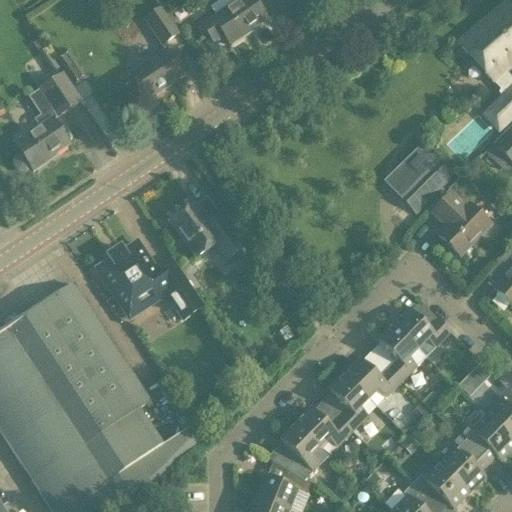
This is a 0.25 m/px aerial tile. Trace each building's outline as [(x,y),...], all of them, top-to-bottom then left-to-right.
[(235,0),(234,5),(215,18),(212,17),(198,25),(214,47),(225,39),(230,47),(245,37),(244,35),(265,20),(251,0),(235,0)] [(499,92),(497,95),(500,98),(480,117),(498,137),(511,123),(511,81),(504,73),(511,66),(511,11),(505,4),(457,45),(492,85),(499,92)] [(180,36),(161,8),(143,21),(161,49),(180,36)] [(132,77),(113,90),(124,107),(143,93),(149,102),(150,103),(184,80),(182,77),(165,52),(131,75),(132,77)] [(13,168),(18,176),(26,177),(33,173),(48,163),(46,160),(68,146),(53,123),(81,104),(63,75),(53,82),(28,99),(40,118),(34,122),(39,130),(15,146),(21,156),(15,160),(13,168)] [(511,126),(492,147),(493,148),(485,155),(501,172),(508,163),(511,167),(511,126)] [(383,185),(399,200),(418,220),(455,182),(437,162),(422,146),(383,185)] [(431,215),(446,229),(438,238),(443,244),(442,246),(451,255),(453,253),(459,259),(490,227),(468,206),(464,211),(450,196),(431,215)] [(246,250),(219,214),(217,215),(207,222),(197,207),(194,203),(166,223),(194,261),(214,248),(226,264),(246,250)] [(95,269),(125,314),(162,290),(184,322),(204,308),(171,260),(156,270),(136,241),(95,269)] [(511,247),(498,263),(508,273),(492,291),(511,309),(511,247)] [(6,331),(61,415),(123,511),(130,511),(203,441),(194,427),(163,449),(139,412),(150,404),(73,287),(6,331)] [(408,312),(393,328),(417,352),(426,343),(434,351),(450,335),(437,322),(428,331),(408,312)] [(416,369),(425,361),(417,353),(417,352),(393,328),(377,344),(396,363),(388,372),(400,385),(416,369)] [(0,335),(0,435),(9,449),(61,415),(6,331),(0,335)] [(471,358),(463,367),(470,374),(478,366),(471,358)] [(359,362),(344,377),(368,402),(377,393),(385,401),(400,385),(388,372),(379,381),(359,362)] [(492,377),(481,365),(458,388),(470,399),(492,377)] [(360,411),(368,402),(344,377),(328,393),(347,413),(339,421),(352,434),(367,418),(360,411)] [(511,413),(510,412),(511,410),(511,396),(506,391),(497,400),(500,403),(486,418),(511,444),(511,413)] [(422,405),(431,414),(440,406),(431,397),(422,405)] [(412,417),(419,424),(428,416),(421,408),(412,417)] [(310,411),(295,427),(319,451),(328,442),(336,450),(352,434),(339,421),(330,430),(310,411)] [(123,511),(61,415),(9,449),(50,511),(123,511)] [(467,430),(458,439),(485,465),(494,457),(500,464),(511,451),(511,444),(486,418),(471,433),(467,430)] [(310,460),(319,451),(295,427),(279,443),(296,459),(284,471),(287,473),(303,483),(318,468),(310,460)] [(411,456),(419,448),(410,439),(402,447),(411,456)] [(485,465),(458,439),(450,448),(453,451),(438,466),(468,496),(484,480),(477,473),(485,465)] [(420,477),(411,487),(424,499),(432,491),(453,511),(468,496),(438,466),(424,481),(420,477)] [(265,479),(256,501),(282,511),(289,511),(297,493),(305,496),(309,487),(303,483),(287,473),(282,486),(265,479)] [(406,499),(392,511),(420,511),(416,507),(424,499),(411,487),(402,495),(406,499)] [(282,511),(256,501),(251,511),(282,511)]
